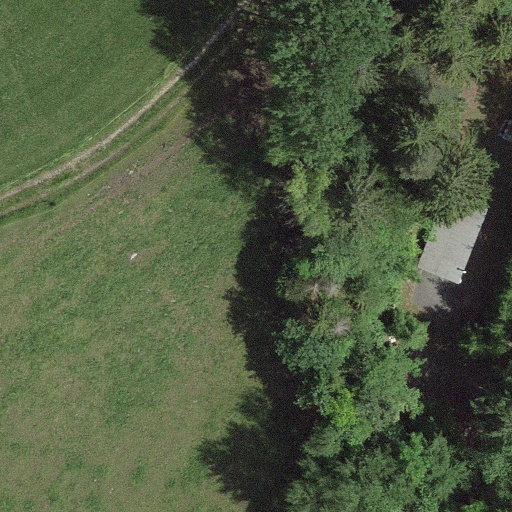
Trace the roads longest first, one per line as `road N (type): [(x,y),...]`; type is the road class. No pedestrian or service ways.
road 1 (track): [(266,0),(127,145),(0,205)]
road 2 (track): [(444,511),(511,314)]
